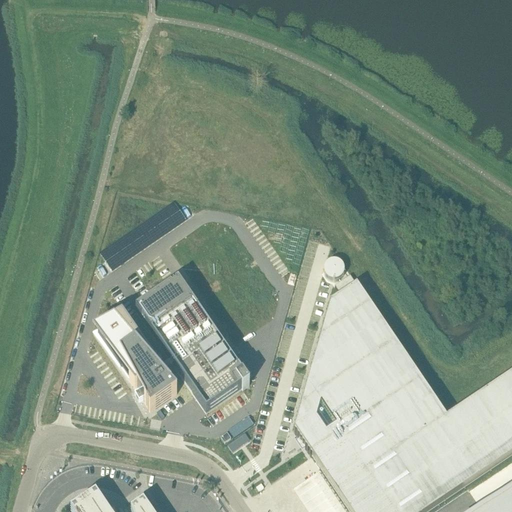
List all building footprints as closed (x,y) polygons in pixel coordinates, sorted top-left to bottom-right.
[(217,225),(175,255),(222,324),(225,328),(231,337),(267,312),(268,313),(274,308),(267,298),(217,225)] [(330,305),(295,432),(349,511),(431,511),(511,457),(511,375),(447,419),(357,287),(350,277),(335,287),(342,297),(330,305)] [(179,285),(136,314),(167,358),(172,365),(160,373),(158,375),(161,378),(174,369),(206,415),(242,390),(242,391),(249,386),(242,376),(179,285)] [(93,334),(135,391),(137,389),(139,392),(134,395),(139,402),(143,400),(144,403),(150,414),(177,395),(169,386),(169,387),(161,378),(158,375),(160,373),(135,337),(122,318),(100,330),(93,334)] [(229,432),(229,433),(233,439),(234,439),(235,439),(253,426),(254,425),(250,419),(249,418),(248,418),(248,419),(229,431),(229,432)] [(231,440),(227,434),(220,439),(224,444),(231,440)] [(227,447),(232,454),(248,443),(243,436),(227,447)] [(511,511),(511,487),(475,511),(511,511)] [(148,511),(143,504),(131,511),(106,511),(95,495),(70,511),(148,511)]
